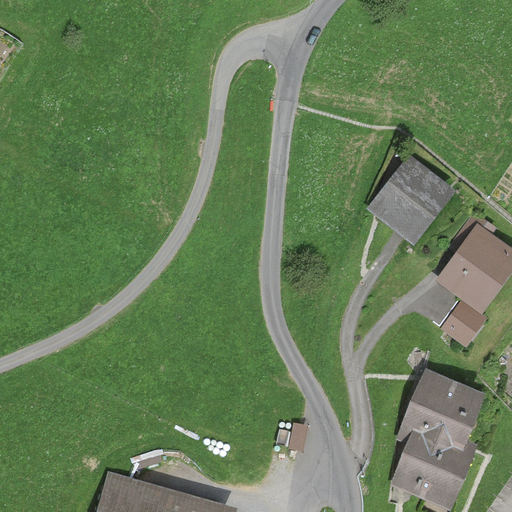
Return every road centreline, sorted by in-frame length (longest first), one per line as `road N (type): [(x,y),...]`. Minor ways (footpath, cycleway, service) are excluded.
road 1 (residential): [(303,45),(251,44),(228,62),(196,200),(140,282),(90,322),(0,365)]
road 2 (tertiary): [(344,471),(322,407),(278,332),(270,297),(285,104),(303,45)]
road 3 (track): [(394,241),(350,315),(360,440),(344,471)]
